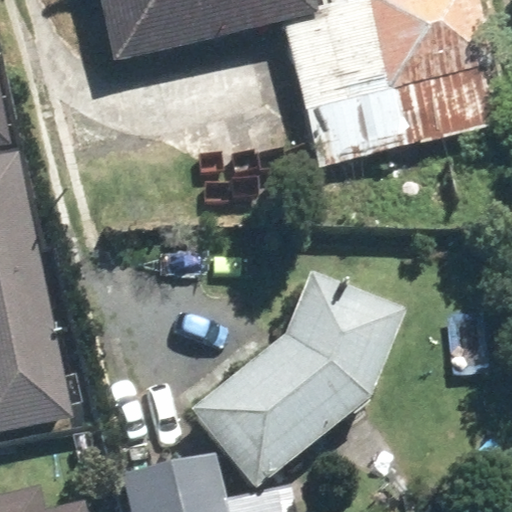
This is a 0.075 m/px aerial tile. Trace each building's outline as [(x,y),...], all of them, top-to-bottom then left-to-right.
[(94,0),(110,66),(280,25),(313,17),(308,0),(94,0)] [(359,0),(361,6),(313,17),(280,25),(316,174),(509,127),(478,0),(359,0)] [(0,149),(11,147),(0,89),(0,149)] [(294,136),(210,129),(205,191),(288,198),(294,136)] [(0,437),(66,425),(13,155),(0,157),(0,437)] [(253,495),(370,400),(408,277),(313,248),(286,339),(189,417),(253,495)] [(223,507),(214,458),(121,476),(128,511),(300,511),(296,492),(223,507)] [(63,511),(44,511),(41,490),(0,497),(0,511),(82,511),(82,508),(63,511)]
